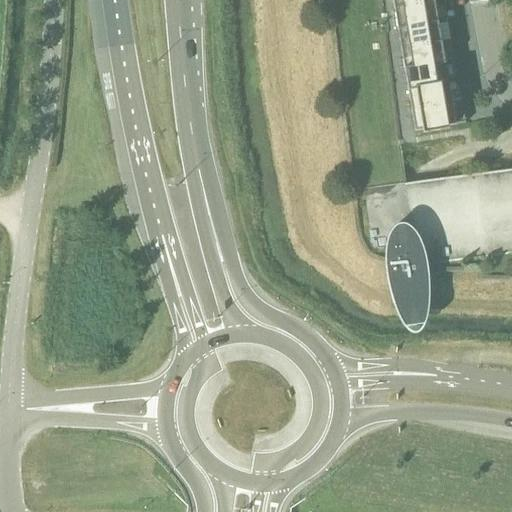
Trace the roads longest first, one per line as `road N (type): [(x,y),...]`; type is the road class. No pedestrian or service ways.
road 1 (unclassified): [(11,408),(55,0)]
road 2 (primary): [(114,0),(139,150),(168,256)]
road 3 (primary): [(209,219),(193,149),(178,0)]
road 4 (primary): [(332,366),(311,338),(254,309),(209,219)]
road 5 (tertiary): [(339,424),(392,412),(511,421)]
road 6 (primary): [(245,335),(223,300),(209,219)]
road 7 (primary): [(261,483),(275,461),(312,434),(318,384)]
